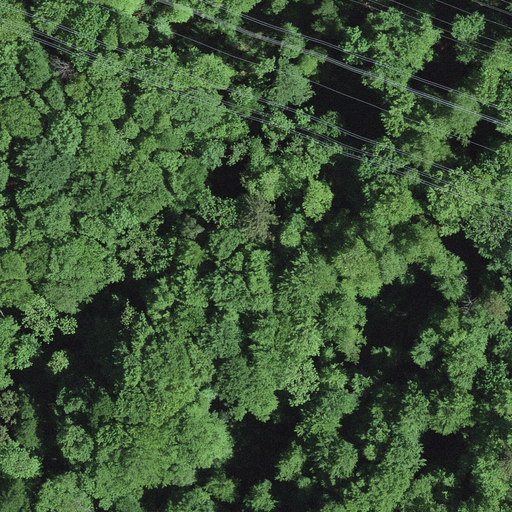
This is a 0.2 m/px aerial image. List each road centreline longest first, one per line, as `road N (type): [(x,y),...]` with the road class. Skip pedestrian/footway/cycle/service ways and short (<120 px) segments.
road 1 (track): [(458,245),(275,441),(241,511)]
road 2 (track): [(458,245),(450,97),(457,0)]
